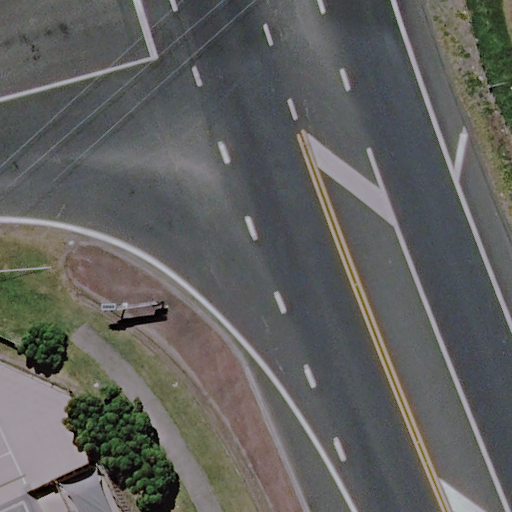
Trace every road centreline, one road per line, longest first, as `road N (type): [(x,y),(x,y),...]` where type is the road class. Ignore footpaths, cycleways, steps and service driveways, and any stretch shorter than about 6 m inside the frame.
road 1 (trunk): [(259,24),(443,511)]
road 2 (unclassified): [(259,24),(0,97)]
